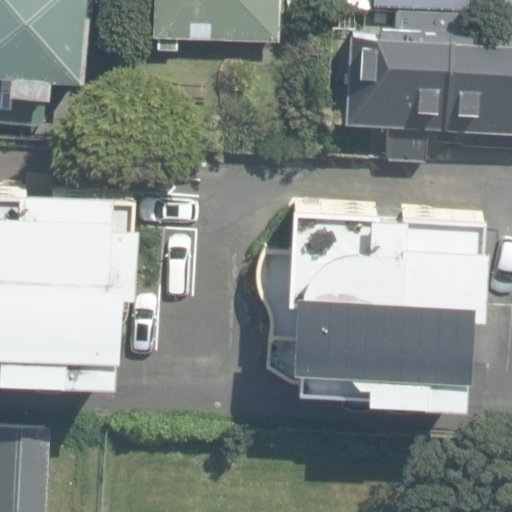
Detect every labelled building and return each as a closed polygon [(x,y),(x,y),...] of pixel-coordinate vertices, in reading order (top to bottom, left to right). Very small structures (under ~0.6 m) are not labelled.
[(0,0),(0,117),(28,120),(32,72),(88,77),(94,0),(0,0)] [(235,48),(270,49),(270,36),(279,36),(280,0),(155,0),(154,45),(178,46),(179,32),(236,35),(235,48)] [(470,0),(369,0),(369,3),(470,8),(470,0)] [(511,34),(367,25),(367,29),(350,28),(344,115),(388,118),(386,154),(425,157),(427,135),(461,137),(460,140),(511,143),(511,34)] [(0,379),(114,386),(119,286),(135,287),(140,187),(0,180),(0,379)] [(301,377),(449,379),(454,291),(467,292),(472,195),(384,190),(384,194),(362,193),(363,188),(279,184),(274,239),(259,237),(251,266),(268,302),(268,360),(301,377)] [(0,511),(48,511),(53,422),(0,419),(0,511)] [(511,511),(511,496),(495,496),(494,511),(511,511)]
